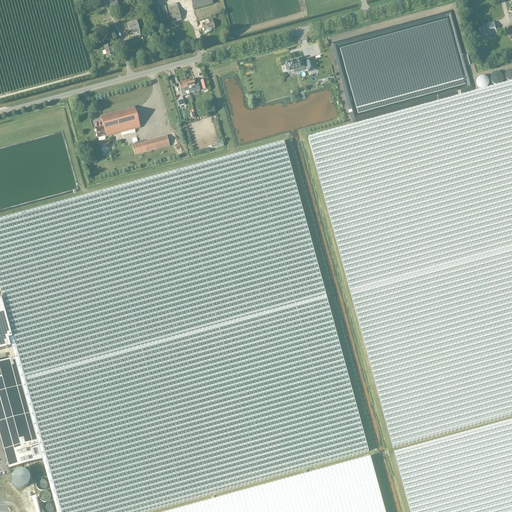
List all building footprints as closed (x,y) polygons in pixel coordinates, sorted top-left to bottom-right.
[(118,0),(108,0),(111,8),(118,6),(117,1),(118,1),(118,0)] [(190,0),(193,10),(213,4),(211,0),(190,0)] [(169,12),(178,9),(176,3),(165,6),(165,7),(157,9),(161,21),(170,18),(169,12)] [(169,12),(170,18),(172,23),(181,21),(178,9),(169,12)] [(211,31),(211,29),(215,28),(212,19),(208,20),(209,23),(202,25),(204,31),(207,31),(208,33),(211,31)] [(127,23),(130,35),(140,32),(136,21),(127,23)] [(481,38),(497,34),(494,23),(478,27),(481,38)] [(112,49),(114,48),(113,44),(104,47),(107,57),(114,56),(112,49)] [(287,66),(285,66),(287,70),(288,70),(288,72),(294,71),(294,73),(298,72),(298,70),(303,68),(303,67),(306,67),(306,69),(307,69),(308,72),(315,70),(312,58),(304,60),(305,62),(302,62),(301,59),(286,63),(287,66)] [(500,73),(498,72),(496,72),(494,73),(493,74),(492,75),(491,77),(491,79),(491,81),(492,83),(493,84),(495,85),(497,85),(499,85),(501,84),(502,82),(503,80),(503,78),(503,76),(502,74),(500,73)] [(484,76),(482,76),(480,77),(479,78),(477,79),(477,81),(476,83),(477,85),(478,87),(479,88),(481,89),(483,89),(485,88),(487,87),(488,86),(489,84),(489,82),(488,80),(487,79),(486,77),(484,76)] [(193,80),(186,82),(187,88),(188,88),(188,91),(189,93),(200,91),(197,82),(194,83),(193,80)] [(186,82),(178,84),(182,97),(185,96),(184,93),(188,91),(188,88),(187,88),(186,82)] [(511,511),(511,82),(308,138),(393,448),(511,415),(511,420),(394,453),(410,511),(511,511)] [(103,126),(95,128),(97,138),(104,136),(105,137),(139,128),(134,107),(100,116),(103,126)] [(134,156),(170,146),(167,136),(131,145),(134,156)] [(0,289),(13,338),(9,339),(15,358),(0,362),(0,438),(9,469),(42,460),(56,511),(146,511),(368,451),(284,142),(0,219),(0,289)] [(1,298),(0,298),(0,350),(10,347),(8,339),(12,338),(11,334),(1,298)] [(384,511),(370,457),(169,511),(384,511)] [(30,481),(30,480),(30,479),(30,478),(30,477),(29,476),(29,475),(28,475),(28,474),(27,473),(26,472),(25,472),(24,471),(23,471),(22,470),(21,470),(20,470),(19,471),(18,471),(17,471),(16,472),(15,473),(14,473),(14,474),(13,475),(12,476),(12,477),(12,478),(12,479),(12,480),(12,481),(12,482),(12,483),(13,484),(13,485),(14,485),(14,486),(15,487),(16,487),(16,488),(17,488),(18,488),(19,489),(20,489),(21,489),(22,489),(23,489),(23,488),(24,488),(25,488),(26,487),(27,487),(27,486),(28,485),(29,484),(29,483),(30,482),(30,481)] [(47,486),(47,485),(47,484),(46,483),(46,482),(45,482),(45,481),(44,481),(44,480),(43,480),(42,480),(41,480),(40,480),(39,481),(38,481),(38,482),(37,482),(37,483),(36,484),(36,485),(36,486),(36,487),(37,487),(37,488),(37,489),(38,489),(39,490),(40,490),(40,491),(42,491),(43,491),(43,490),(44,490),(45,489),(46,489),(46,488),(46,487),(47,487),(47,486)] [(50,497),(50,496),(50,495),(49,494),(49,493),(48,493),(48,492),(47,492),(46,492),(45,492),(44,492),(43,492),(42,492),(41,493),(40,494),(40,495),(39,496),(39,497),(39,498),(40,498),(40,499),(40,500),(41,500),(41,501),(42,501),(42,502),(43,502),(44,502),(45,502),(46,502),(47,502),(48,501),(49,500),(49,499),(50,499),(50,498),(50,497)] [(53,509),(53,508),(53,507),(53,506),(52,506),(52,505),(51,504),(50,504),(50,503),(49,503),(48,503),(47,503),(46,503),(45,503),(45,504),(44,504),(43,505),(43,506),(42,506),(42,507),(42,508),(42,509),(42,510),(42,511),(52,511),(53,511),(53,510),(53,509)]
